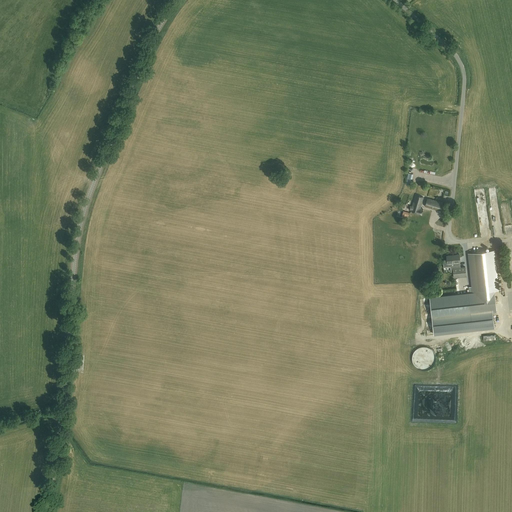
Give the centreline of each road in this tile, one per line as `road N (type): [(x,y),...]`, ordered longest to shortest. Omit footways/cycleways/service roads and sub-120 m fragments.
road 1 (tertiary): [(48,511),(76,243),(145,54),(178,0)]
road 2 (unclassified): [(511,235),(451,241),(463,70),(394,0)]
